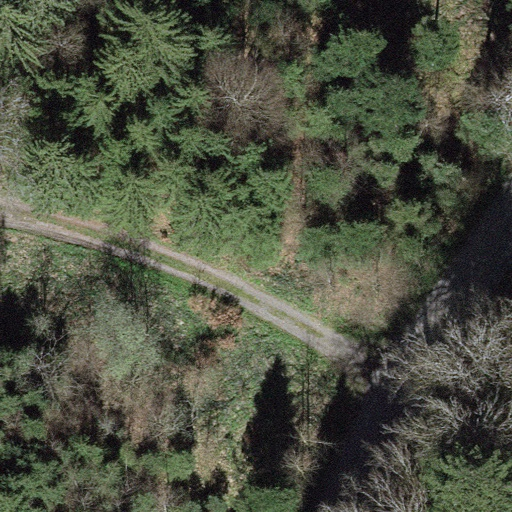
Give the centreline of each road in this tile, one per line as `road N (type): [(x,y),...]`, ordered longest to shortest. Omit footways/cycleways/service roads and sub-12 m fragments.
road 1 (track): [(0,209),(109,233),(224,280),(395,384)]
road 2 (unclassified): [(336,511),(395,384),(511,213)]
